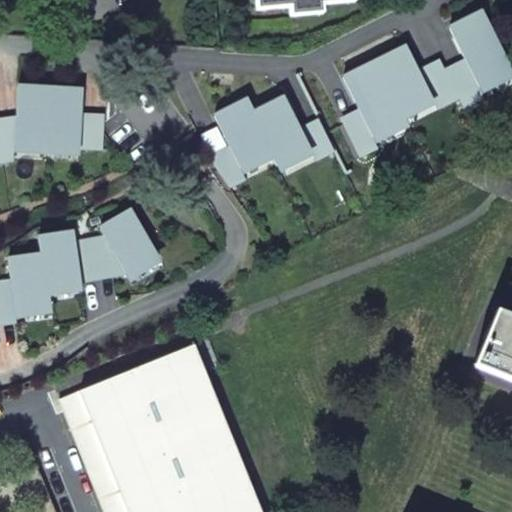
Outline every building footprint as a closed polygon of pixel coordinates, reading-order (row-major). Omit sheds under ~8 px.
[(254,0),(256,11),(288,8),(290,17),(322,14),(321,5),(354,2),(353,0),(254,0)] [(465,59),(443,71),(457,99),(463,110),(482,100),(480,96),(511,79),(511,70),(480,10),(447,27),(465,59)] [(405,46),(372,63),(398,115),(400,114),(403,120),(435,104),(438,108),(457,99),(443,71),(437,59),(416,69),(405,46)] [(359,159),(378,150),(375,143),(407,128),(403,120),(400,114),(398,115),(372,63),(343,77),(359,109),(339,118),(359,159)] [(0,164),(14,164),(14,148),(101,152),(104,125),(80,124),(82,92),(19,88),(13,124),(0,125),(0,164)] [(301,134),(283,98),(253,113),(252,114),(270,151),(269,152),(273,160),(279,173),(313,157),(316,161),(334,152),(320,125),(301,134)] [(230,152),(211,162),(212,164),(228,188),(245,181),(242,174),(273,160),(269,152),(270,151),(252,114),(253,113),(247,100),(213,117),(230,152)] [(0,319),(13,319),(12,310),(49,307),(47,287),(79,284),(80,273),(120,266),(127,273),(155,255),(130,210),(98,227),(103,235),(74,241),(73,232),(39,238),(41,253),(9,256),(12,280),(0,281),(0,319)] [(511,380),(511,317),(496,310),(473,365),(511,380)] [(58,400),(89,478),(102,511),(258,511),(215,404),(192,346),(58,400)] [(0,511),(47,511),(45,505),(51,503),(24,439),(0,448),(0,511)] [(54,511),(51,503),(45,505),(47,511),(54,511)]
